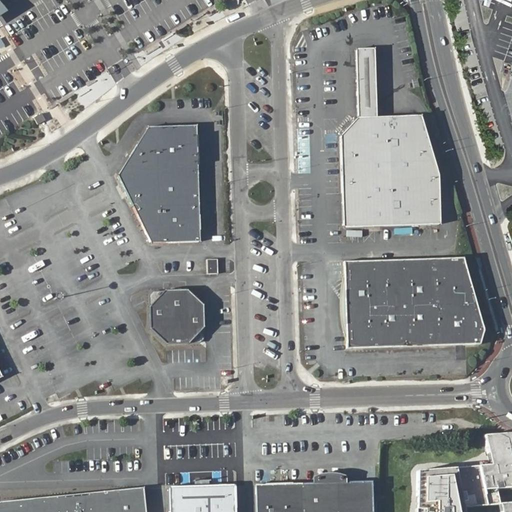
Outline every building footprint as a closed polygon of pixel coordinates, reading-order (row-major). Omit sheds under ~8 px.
[(389,226),(440,224),(438,174),(420,115),(377,117),(374,48),(356,50),(358,117),(341,137),(344,228),(389,226)] [(147,127),(118,176),(198,174),(197,126),(147,127)] [(118,176),(132,205),(198,202),(198,174),(118,176)] [(198,202),(132,205),(150,243),(200,242),(198,202)] [(207,258),(207,273),(219,273),(219,259),(207,258)] [(461,258),(343,263),(346,350),(478,345),(482,328),(461,258)] [(149,308),(149,331),(165,346),(187,345),(203,329),(203,307),(187,292),(163,292),(149,308)] [(452,468),(415,471),(414,511),(463,511),(463,509),(501,504),(498,489),(511,487),(511,433),(485,435),(492,465),(477,466),(452,468)] [(373,511),(372,483),(256,487),(256,511),(373,511)] [(213,488),(192,488),(169,489),(169,511),(236,511),(235,487),(213,488)] [(142,511),(142,488),(16,494),(18,511),(142,511)] [(18,511),(16,494),(0,495),(0,511),(18,511)] [(511,511),(511,503),(501,504),(502,511),(511,511)]
